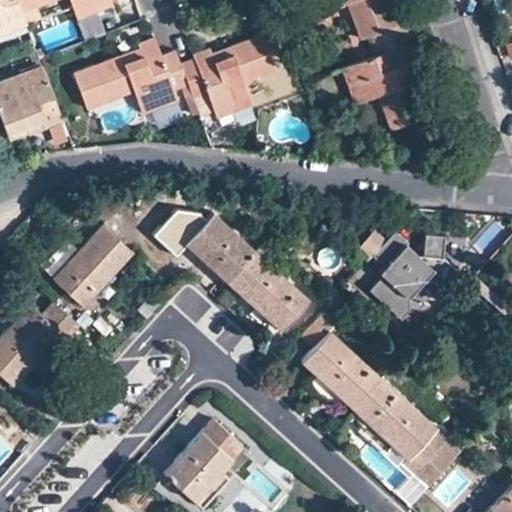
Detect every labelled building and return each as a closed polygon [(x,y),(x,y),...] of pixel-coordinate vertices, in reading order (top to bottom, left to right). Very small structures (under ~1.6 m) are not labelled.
[(0,0),(0,34),(26,25),(21,12),(16,0),(0,0)] [(16,0),(21,12),(35,7),(56,0),(68,0),(76,18),(111,5),(109,0),(16,0)] [(316,0),(320,12),(344,3),(357,39),(394,25),(385,0),(316,0)] [(40,21),(35,7),(21,12),(26,25),(40,21)] [(0,45),(24,37),(30,35),(26,25),(0,34),(0,45)] [(193,58),(178,63),(189,93),(191,98),(206,93),(215,116),(251,103),(242,81),(274,68),(261,34),(210,52),(208,47),(191,54),(193,58)] [(30,35),(24,37),(28,51),(35,48),(30,35)] [(178,63),(173,50),(159,54),(152,36),(136,42),(138,47),(72,70),(86,108),(131,92),(140,114),(177,101),(175,98),(189,93),(178,63)] [(415,59),(408,43),(340,69),(352,104),(375,96),(388,129),(425,115),(412,82),(404,84),(398,65),(405,62),(415,59)] [(35,48),(28,51),(34,67),(41,65),(39,58),(35,48)] [(412,82),(405,62),(398,65),(404,84),(412,82)] [(41,65),(34,67),(0,79),(0,119),(5,133),(42,120),(58,115),(41,65)] [(206,106),(196,110),(198,117),(209,113),(206,106)] [(58,115),(42,120),(44,128),(61,122),(58,115)] [(60,195),(47,196),(44,201),(43,202),(49,206),(60,202),(60,195)] [(196,216),(204,223),(213,213),(205,206),(196,216)] [(213,213),(204,223),(184,244),(227,282),(254,250),(213,213)] [(132,254),(100,225),(52,277),(84,307),(132,254)] [(371,256),(385,240),(373,229),(357,248),(368,259),(371,256)] [(385,240),(371,256),(383,267),(378,272),(381,275),(368,288),(399,317),(407,308),(407,296),(422,280),(432,280),(439,287),(455,270),(439,256),(440,235),(421,234),(420,255),(415,255),(404,244),(406,242),(394,231),(385,240)] [(254,250),(227,282),(280,329),(307,298),(254,250)] [(39,313),(28,304),(0,333),(0,374),(12,385),(59,332),(66,337),(77,325),(51,301),(39,313)] [(380,377),(328,330),(337,321),(323,308),(299,335),(312,347),(299,361),(313,374),(340,398),(352,409),(380,377)] [(333,405),(340,398),(313,374),(307,381),(333,405)] [(434,426),(380,377),(352,409),(366,422),(392,445),(406,457),(402,462),(415,473),(418,469),(438,447),(425,436),(434,426)] [(242,446),(211,418),(202,428),(200,430),(175,458),(163,471),(195,500),(222,469),(242,446)] [(386,452),(392,445),(366,422),(359,428),(386,452)] [(175,458),(200,430),(202,428),(198,425),(170,454),(175,458)] [(431,481),(459,449),(434,426),(425,436),(438,447),(418,469),(431,481)] [(222,469),(195,500),(204,507),(230,477),(222,469)] [(511,511),(511,481),(484,511),(511,511)]
